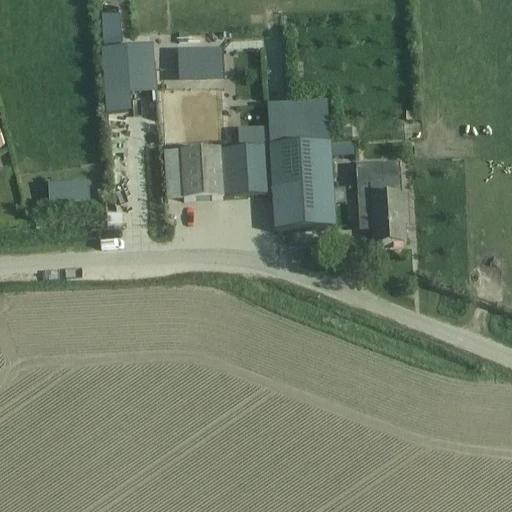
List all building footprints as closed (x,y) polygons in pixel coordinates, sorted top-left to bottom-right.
[(101,10),(102,49),(121,49),(119,9),(101,10)] [(139,38),(139,50),(164,49),(163,37),(139,38)] [(128,51),(100,54),(104,101),(132,99),(128,51)] [(223,54),(177,55),(178,85),(223,84),(223,54)] [(239,152),(330,146),(326,105),(266,109),(267,132),(238,134),(239,152)] [(181,155),(184,204),(272,199),(275,234),(335,231),(330,146),(239,152),(181,155)] [(354,169),(359,221),(364,221),(365,234),(372,234),(373,248),(406,246),(404,220),(408,220),(407,199),(401,199),(400,166),(354,169)] [(88,187),(47,189),(48,208),(89,206),(88,187)]
